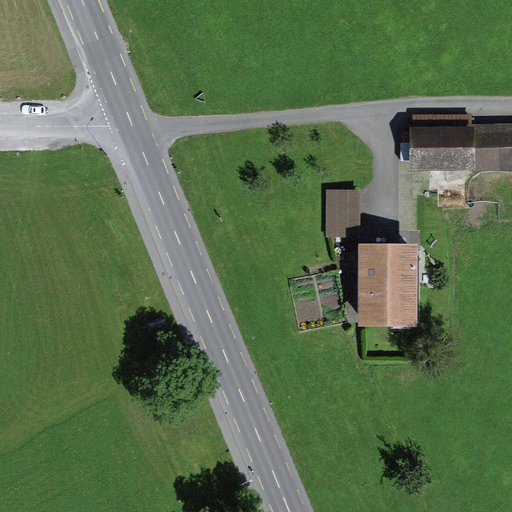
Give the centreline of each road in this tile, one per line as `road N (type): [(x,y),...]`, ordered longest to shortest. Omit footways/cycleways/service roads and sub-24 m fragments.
road 1 (secondary): [(134,130),(289,511)]
road 2 (secondary): [(134,130),(82,0)]
road 3 (unclassified): [(134,130),(0,121)]
